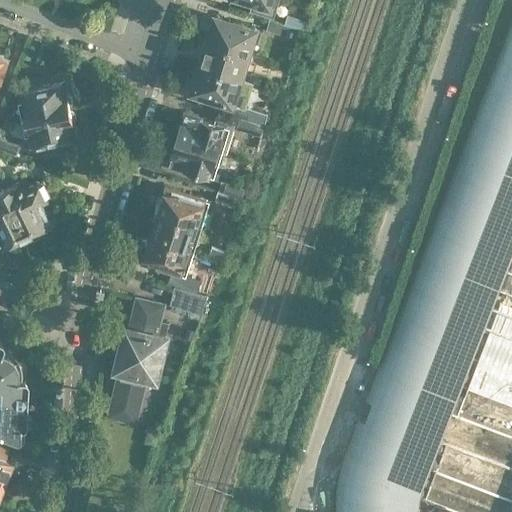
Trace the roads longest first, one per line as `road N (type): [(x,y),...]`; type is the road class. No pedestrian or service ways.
road 1 (residential): [(78,324),(147,79)]
road 2 (residential): [(62,511),(78,324)]
road 3 (residential): [(0,21),(147,79)]
